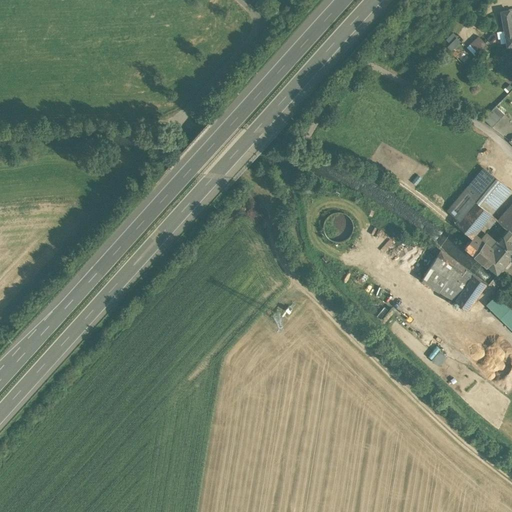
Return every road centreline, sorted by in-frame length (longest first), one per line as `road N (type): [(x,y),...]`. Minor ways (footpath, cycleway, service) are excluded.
road 1 (motorway): [(0,414),(373,0)]
road 2 (motorway): [(342,0),(0,381)]
road 3 (track): [(254,167),(274,187),(277,209),(268,218),(298,281),(511,480)]
road 4 (track): [(185,131),(311,147),(376,71),(476,121),(511,152)]
road 5 (track): [(139,173),(0,337)]
road 6 (track): [(0,129),(185,131)]
road 7 (track): [(240,0),(271,30),(185,131)]
road 8 (track): [(434,206),(389,177),(311,147)]
